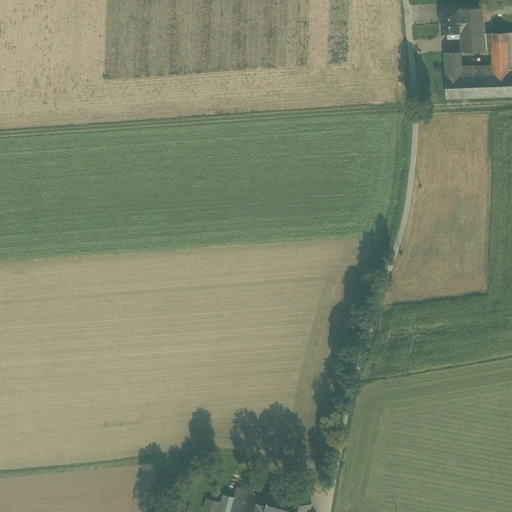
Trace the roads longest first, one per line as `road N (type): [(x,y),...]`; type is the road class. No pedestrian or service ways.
road 1 (unclassified): [(327,511),(414,182),(404,0)]
road 2 (track): [(0,141),(413,119)]
